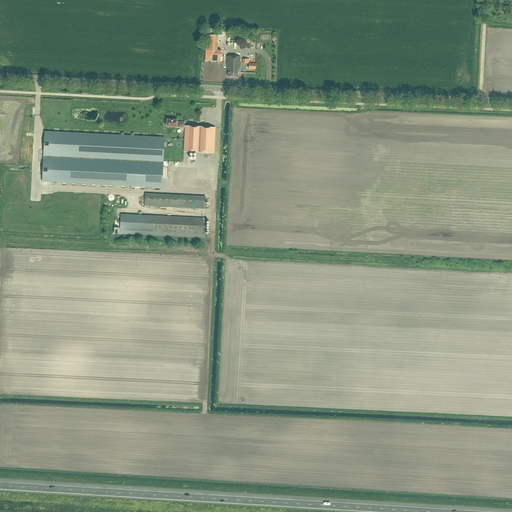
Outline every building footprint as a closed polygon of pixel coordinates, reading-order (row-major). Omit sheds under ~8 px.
[(205,62),(220,62),(221,51),(216,51),(217,36),(206,36),(205,62)] [(238,69),(239,69),(239,67),(240,67),(240,56),(226,56),(226,66),(227,66),(227,69),(228,69),(228,77),(237,77),(238,69)] [(242,64),(248,64),(248,69),(255,69),(255,64),(249,64),(249,59),(242,59),(242,64)] [(177,120),(166,119),(166,126),(184,127),(184,122),(177,122),(177,120)] [(183,151),(213,153),(215,127),(185,126),(183,151)] [(164,138),(44,132),(42,182),(162,188),(164,138)] [(205,197),(145,193),(144,205),(204,209),(205,197)] [(205,234),(206,218),(120,214),(119,230),(205,234)]
